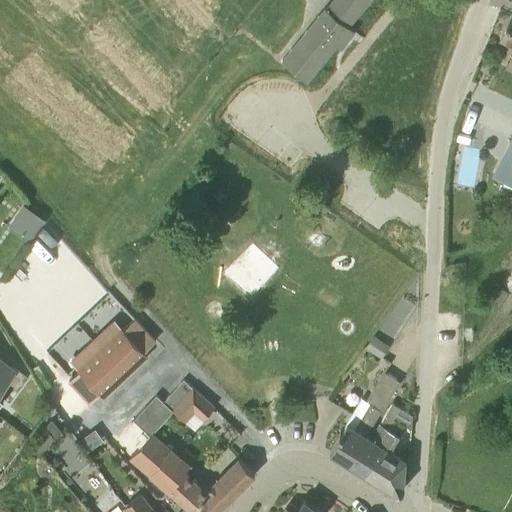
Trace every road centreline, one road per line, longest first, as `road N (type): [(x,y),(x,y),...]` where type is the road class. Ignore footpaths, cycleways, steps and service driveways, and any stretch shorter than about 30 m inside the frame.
road 1 (unclassified): [(404,511),(420,471),(444,115),(484,0)]
road 2 (residential): [(246,511),(281,469),(298,463),(332,473),(384,511)]
